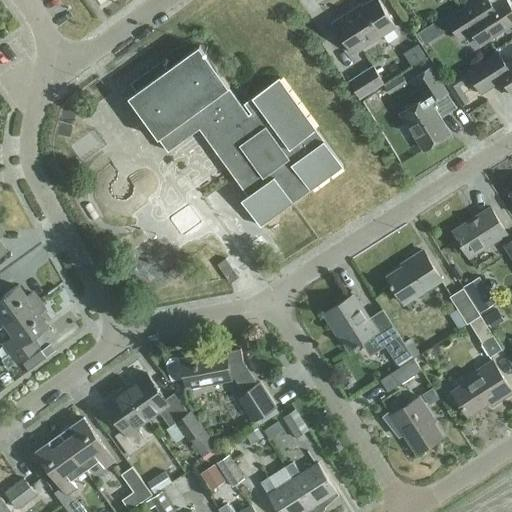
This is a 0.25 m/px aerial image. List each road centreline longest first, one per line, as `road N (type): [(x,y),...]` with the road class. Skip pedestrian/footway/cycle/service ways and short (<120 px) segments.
road 1 (residential): [(269,296),(511,142)]
road 2 (residential): [(122,339),(31,171),(28,135),(42,83)]
road 3 (residential): [(406,511),(269,296)]
road 4 (residential): [(122,339),(251,308),(269,296)]
road 5 (residential): [(0,427),(122,339)]
road 6 (residential): [(166,0),(42,83)]
road 7 (unclassified): [(408,511),(511,446)]
